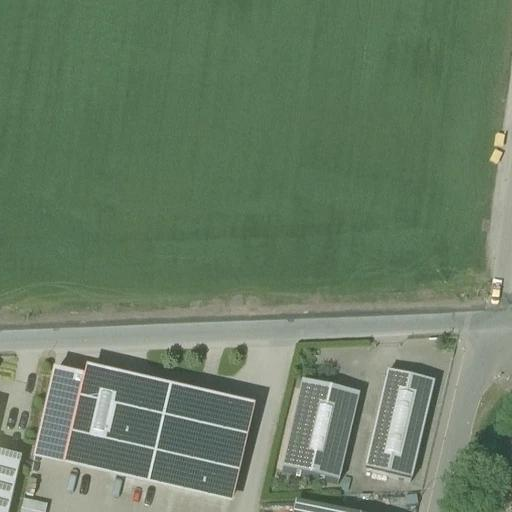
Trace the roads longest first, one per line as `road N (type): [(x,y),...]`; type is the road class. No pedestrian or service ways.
road 1 (residential): [(496,324),(0,342)]
road 2 (residential): [(451,511),(496,324)]
